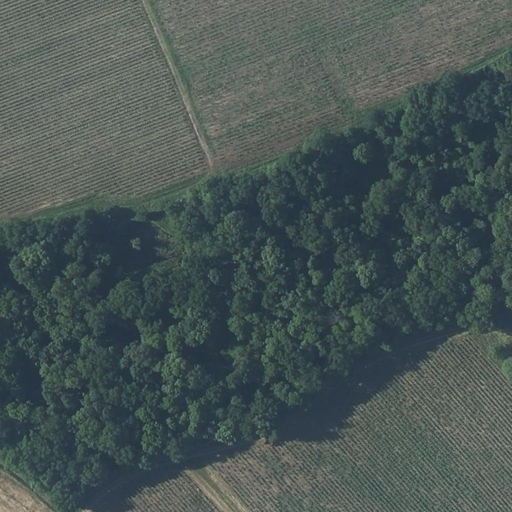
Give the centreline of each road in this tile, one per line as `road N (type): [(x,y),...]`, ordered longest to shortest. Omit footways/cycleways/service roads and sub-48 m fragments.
road 1 (track): [(84,511),(140,469),(255,435),(398,343),(511,308)]
road 2 (track): [(219,176),(144,0)]
